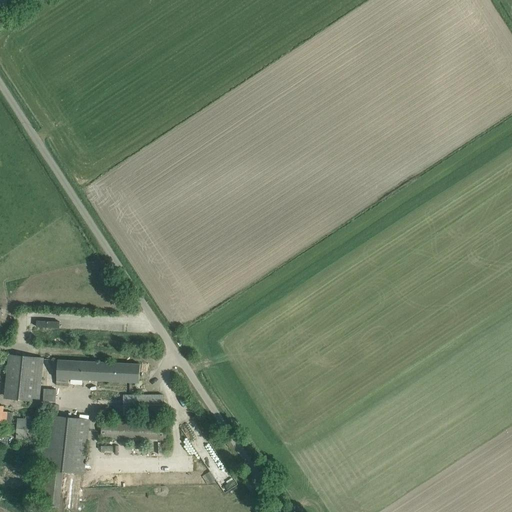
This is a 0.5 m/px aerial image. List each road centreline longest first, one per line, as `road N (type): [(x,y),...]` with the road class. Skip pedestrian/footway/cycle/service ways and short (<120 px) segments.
road 1 (unclassified): [(283,511),(0,75)]
road 2 (unknown): [(96,460),(175,460),(164,375),(179,352)]
